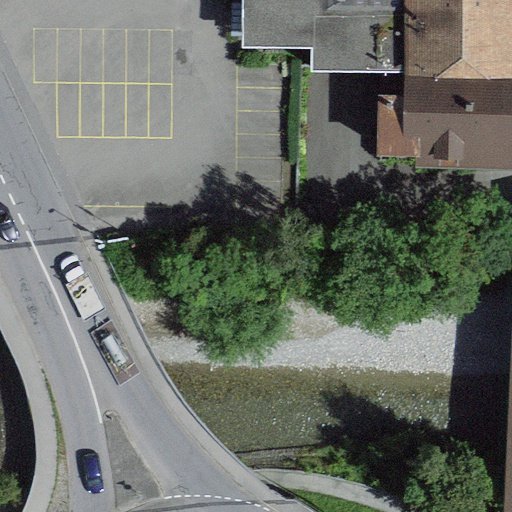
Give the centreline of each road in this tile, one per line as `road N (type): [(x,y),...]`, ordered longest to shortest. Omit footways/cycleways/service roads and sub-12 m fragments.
road 1 (primary): [(224,511),(68,316)]
road 2 (primary): [(68,316),(92,511)]
road 3 (primary): [(0,175),(68,316)]
